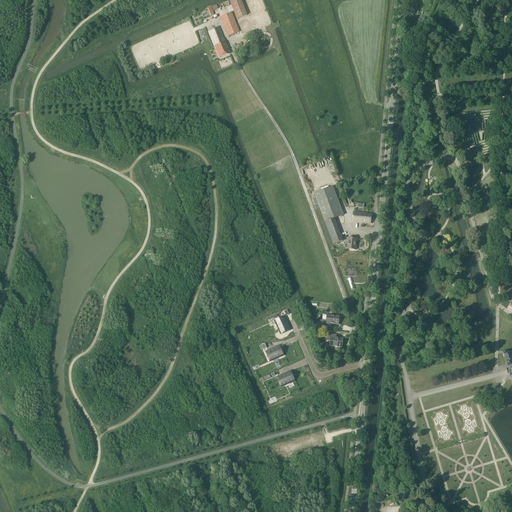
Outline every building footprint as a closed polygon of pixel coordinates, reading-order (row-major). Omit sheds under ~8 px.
[(231,0),(229,1),(237,19),(246,16),(239,0),(231,0)] [(238,33),(231,13),(221,17),(228,37),(238,33)] [(208,32),(219,59),(229,54),(219,28),(208,32)] [(314,194),(333,245),(342,241),(334,219),(343,215),(333,187),(314,194)] [(353,212),(352,222),(370,224),(371,215),(367,214),(367,213),(353,212)] [(357,239),(348,238),(347,249),(356,250),(357,239)] [(320,320),(320,323),(317,323),(317,326),(328,327),(328,324),(338,325),(339,317),(327,315),(326,321),(320,320)] [(280,333),(289,329),(284,316),(274,321),(280,333)] [(330,341),(330,344),(330,346),(342,348),(343,339),(332,338),(333,335),(325,334),(324,340),(330,341)] [(265,352),(269,362),(281,357),(277,347),(265,352)] [(511,357),(511,354),(511,353),(510,354),(507,355),(507,354),(506,353),(505,353),(504,353),(503,354),(503,355),(503,356),(503,357),(504,357),(505,357),(507,364),(505,365),(505,366),(506,365),(507,369),(506,369),(506,370),(507,372),(508,376),(509,375),(510,380),(511,380),(511,384),(511,357)] [(293,382),(289,372),(276,378),(280,387),(293,382)]
